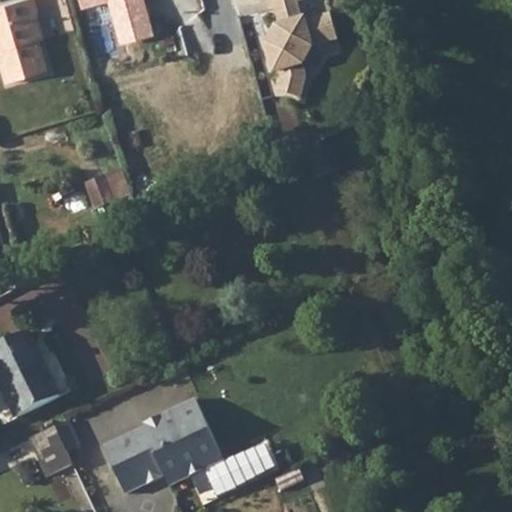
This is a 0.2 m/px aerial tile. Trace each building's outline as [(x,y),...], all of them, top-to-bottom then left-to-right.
[(78,0),(81,7),(105,0),(110,0),(124,46),(158,36),(146,0),(78,0)] [(300,97),(306,75),(302,63),(312,45),(337,39),(330,12),(305,19),(304,16),(301,17),(297,1),(300,0),(265,0),(268,9),(273,8),(278,23),(275,24),(264,42),(267,51),(264,52),(269,72),(276,70),(277,75),(273,91),(300,97)] [(36,2),(0,10),(0,61),(6,86),(46,76),(32,20),(40,18),(36,2)] [(342,168),(331,143),(331,141),(322,145),(321,142),(304,150),(316,178),(342,168)] [(90,179),(96,207),(135,199),(130,171),(90,179)] [(29,332),(0,345),(0,377),(18,416),(59,397),(29,332)] [(164,489),(186,478),(181,469),(195,462),(197,465),(215,456),(189,401),(133,429),(134,431),(97,449),(119,495),(139,486),(140,482),(156,474),(164,489)] [(49,430),(24,443),(41,478),(66,466),(49,430)] [(181,469),(186,478),(218,462),(215,456),(197,465),(195,462),(181,469)]
